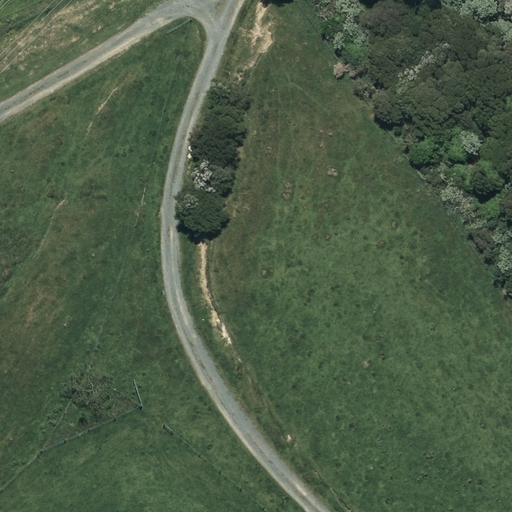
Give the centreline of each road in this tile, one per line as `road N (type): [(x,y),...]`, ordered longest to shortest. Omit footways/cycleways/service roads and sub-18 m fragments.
road 1 (track): [(239,0),(185,127),(171,258),(186,329),(224,401),(324,511)]
road 2 (track): [(208,0),(162,12),(0,114)]
